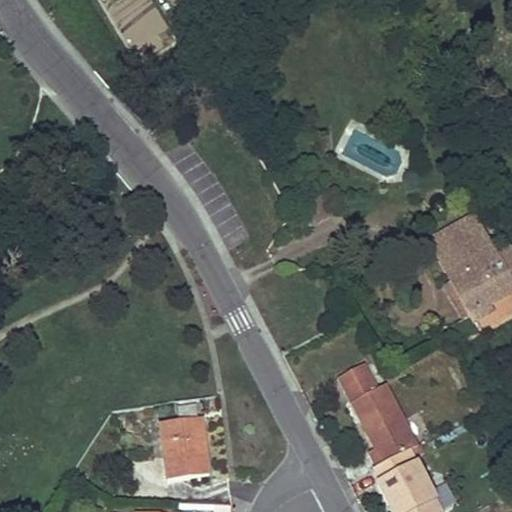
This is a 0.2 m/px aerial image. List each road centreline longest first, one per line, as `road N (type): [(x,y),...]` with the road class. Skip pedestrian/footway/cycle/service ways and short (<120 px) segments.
road 1 (residential): [(150,174),(240,319),(323,481)]
road 2 (residential): [(150,174),(5,0)]
